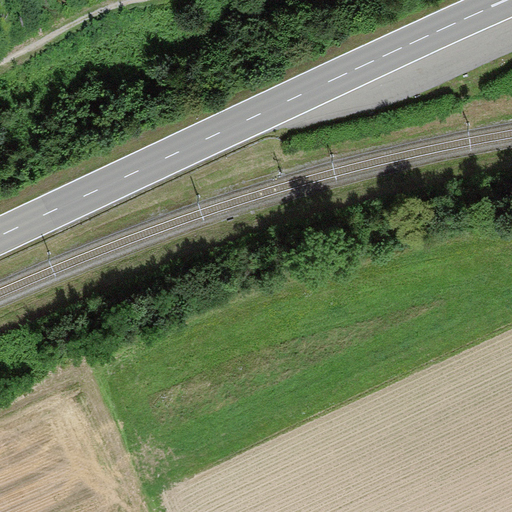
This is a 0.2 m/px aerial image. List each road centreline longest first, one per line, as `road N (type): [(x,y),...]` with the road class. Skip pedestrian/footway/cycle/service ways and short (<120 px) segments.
road 1 (primary): [(509,0),(0,228)]
road 2 (track): [(70,365),(143,511)]
